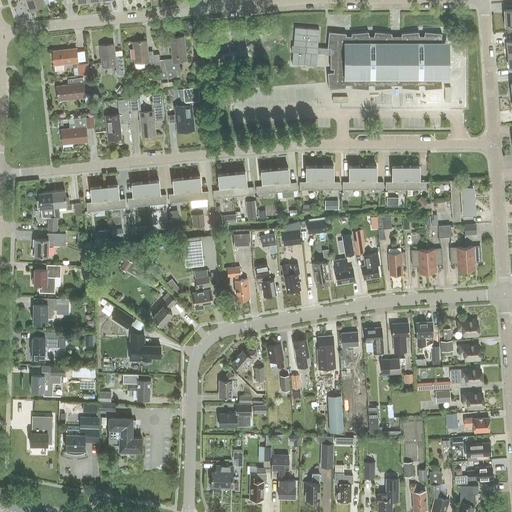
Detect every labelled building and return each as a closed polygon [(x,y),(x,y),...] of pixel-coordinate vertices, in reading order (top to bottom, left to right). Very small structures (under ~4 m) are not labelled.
[(26,0),(30,9),(44,4),(42,0),(26,0)] [(317,47),(319,29),(318,29),(298,27),(294,27),(292,45),(291,45),(291,51),(292,51),(291,63),(294,63),(315,65),(317,53),(330,54),(330,52),(333,52),(333,49),(327,48),(320,47),(317,47)] [(373,36),(368,36),(368,32),(351,34),(351,36),(346,36),(346,33),(328,32),(327,48),(333,49),(333,52),(330,52),(330,54),(330,69),(333,69),(333,72),(327,73),(329,89),(346,87),(346,85),(351,85),(351,88),(368,90),(369,85),(374,85),(374,90),(392,88),(391,85),(401,85),(401,88),(418,89),(419,85),(424,85),(425,90),(441,88),(441,80),(449,79),(449,42),(440,42),(441,34),(424,32),(423,36),(418,36),(418,32),(401,34),(401,36),(391,36),(391,34),(374,32),(373,36)] [(161,79),(176,77),(180,77),(179,61),(185,60),(183,36),(170,37),(172,59),(159,60),(161,79)] [(146,62),(147,67),(160,66),(158,54),(148,55),(147,40),(132,42),(133,50),(130,50),(131,59),(134,58),(134,64),(146,62)] [(124,75),(122,55),(115,56),(114,44),(100,45),(102,66),(116,65),(117,76),(124,75)] [(64,70),(63,63),(78,62),(76,48),(53,50),(54,64),(55,64),(55,70),(64,70)] [(76,64),(77,75),(89,74),(88,63),(76,64)] [(161,82),(160,75),(149,76),(150,83),(161,82)] [(89,94),(84,95),(82,77),(68,79),(68,84),(56,86),(58,100),(84,97),(85,102),(90,102),(89,94)] [(125,90),(120,85),(115,90),(121,95),(125,90)] [(183,88),(184,101),(199,100),(198,86),(183,88)] [(117,99),(118,114),(105,115),(108,139),(121,138),(119,121),(129,120),(127,98),(117,99)] [(130,111),(140,110),(139,98),(129,99),(130,111)] [(154,120),(164,119),(162,100),(151,101),(152,110),(139,111),(141,135),(155,134),(154,120)] [(169,123),(177,122),(178,131),(194,130),(191,104),(175,106),(175,110),(176,114),(168,115),(169,123)] [(68,119),(69,128),(61,129),(63,144),(87,141),(85,127),(94,127),(93,116),(68,119)] [(299,189),(320,190),(320,167),(314,167),(306,167),(306,182),(299,182),(299,189)] [(320,167),(320,190),(340,190),(340,182),(333,182),(333,167),(326,167),(320,167)] [(342,189),(363,189),(363,167),(357,167),(349,167),(349,182),(342,182),(342,189)] [(363,167),(363,189),(383,189),(383,182),(376,182),(376,167),(369,167),(363,167)] [(406,190),(406,167),(400,167),(392,167),(392,182),(386,182),(386,190),(406,190)] [(406,167),(406,190),(426,190),(426,182),(419,182),(419,167),(412,167),(406,167)] [(257,194),(277,192),(275,169),(268,170),(268,171),(261,171),(263,186),(256,186),(257,194)] [(275,169),(277,192),(297,190),(296,182),(290,183),(288,169),(281,169),(275,169)] [(232,174),(234,196),(254,194),(253,187),(247,187),(245,173),(238,174),(238,173),(232,174)] [(214,198),(234,196),(232,174),(226,174),(226,175),(218,176),(220,190),(213,191),(214,198)] [(186,178),(188,201),(208,199),(207,191),(201,192),(200,177),(192,178),(192,177),(186,178)] [(169,203),(188,201),(186,178),(180,178),(180,179),(173,180),(174,193),(168,194),(169,203)] [(451,201),(474,199),(474,193),(473,193),(472,186),(458,187),(458,180),(450,181),(451,201)] [(145,182),(147,205),(167,203),(166,194),(160,195),(159,181),(151,182),(151,181),(145,182)] [(128,207),(147,205),(145,182),(139,183),(131,184),(133,197),(127,198),(128,207)] [(104,186),(106,209),(126,207),(125,198),(119,199),(117,185),(110,186),(104,186)] [(87,211),(106,209),(104,186),(98,187),(90,188),(92,202),(86,202),(87,211)] [(65,190),(52,191),(55,217),(60,216),(58,206),(66,206),(66,205),(69,204),(69,197),(65,197),(65,190)] [(55,217),(52,191),(39,193),(40,200),(37,200),(38,208),(40,207),(42,217),(47,217),(55,217)] [(247,200),(248,216),(257,216),(256,199),(247,200)] [(474,199),(451,201),(452,221),(460,221),(460,214),(474,213),(474,206),(475,206),(474,199)] [(325,209),(338,209),(338,200),(325,200),(325,209)] [(81,203),(74,204),(75,216),(82,215),(81,203)] [(177,210),(170,211),(171,220),(178,219),(177,210)] [(205,226),(204,222),(203,214),(192,215),(193,227),(205,226)] [(236,222),(236,214),(221,216),(222,223),(236,222)] [(391,227),(391,215),(377,216),(378,227),(379,239),(385,238),(384,227),(391,227)] [(308,221),(309,233),(327,231),(325,219),(308,221)] [(301,243),(299,228),(300,228),(300,221),(281,226),(283,245),(301,243)] [(475,224),(464,225),(465,235),(476,234),(475,224)] [(147,226),(145,226),(131,228),(132,235),(148,233),(147,226)] [(123,236),(122,228),(110,229),(111,237),(123,236)] [(362,229),(351,231),(354,251),(362,250),(361,242),(364,241),(362,229)] [(276,244),(274,232),(260,235),(262,246),(276,244)] [(65,245),(65,234),(47,233),(47,239),(32,239),(32,255),(47,256),(48,245),(65,245)] [(250,247),(249,233),(233,234),(233,248),(250,247)] [(354,253),(351,234),(342,236),(342,240),(338,241),(340,252),(344,251),(345,255),(354,253)] [(186,267),(203,265),(201,242),(184,244),(186,267)] [(465,247),(466,270),(475,269),(474,262),(481,262),(480,246),(465,247)] [(457,270),(466,270),(465,247),(449,248),(450,264),(457,263),(457,270)] [(426,249),(428,272),(436,272),(436,265),(442,264),(441,248),(426,249)] [(419,273),(428,272),(426,249),(411,250),(412,266),(418,266),(419,273)] [(402,266),(406,265),(405,252),(388,253),(390,275),(402,274),(402,266)] [(379,264),(377,253),(363,256),(365,265),(362,266),(364,279),(379,277),(377,264),(379,264)] [(346,258),(334,260),(337,283),(355,281),(352,267),(348,267),(346,258)] [(119,267),(126,272),(131,263),(125,259),(119,267)] [(324,264),(323,262),(312,264),(316,286),(318,286),(318,287),(323,286),(323,285),(329,284),(327,274),(329,273),(328,263),(324,264)] [(297,264),(290,265),(289,263),(282,265),(287,292),(289,291),(289,292),(294,291),(293,290),(300,289),(298,281),(300,281),(297,264)] [(32,277),(31,283),(34,283),(34,285),(38,285),(38,292),(54,292),(55,276),(60,277),(60,265),(46,264),(46,270),(34,269),(34,277),(32,277)] [(273,279),(270,280),(267,265),(255,267),(258,282),(261,282),(263,297),(276,294),(273,279)] [(240,276),(239,267),(227,268),(228,277),(234,276),(235,280),(234,280),(236,300),(249,299),(247,279),(240,279),(240,276)] [(202,286),(209,285),(207,275),(194,277),(196,287),(197,287),(198,292),(192,293),(195,309),(203,307),(202,303),(212,301),(210,290),(203,291),(202,286)] [(167,310),(175,301),(167,294),(163,298),(165,300),(158,308),(159,309),(152,318),(161,326),(172,314),(167,310)] [(57,310),(57,299),(45,298),(45,304),(33,303),(33,323),(37,323),(37,325),(45,325),(45,323),(47,323),(47,310),(57,310)] [(69,299),(57,299),(57,310),(57,313),(68,313),(69,299)] [(115,308),(109,317),(124,327),(130,317),(115,308)] [(464,336),(478,335),(477,320),(462,321),(462,319),(457,320),(458,330),(463,329),(464,336)] [(425,336),(432,336),(432,321),(415,322),(416,337),(417,337),(417,347),(426,346),(425,336)] [(406,355),(405,337),(409,337),(408,322),(392,323),(392,338),(393,338),(394,355),(406,355)] [(382,341),(383,341),(382,328),(364,329),(365,342),(374,342),(375,353),(383,352),(382,341)] [(65,335),(58,335),(58,332),(45,332),(45,337),(33,337),(32,345),(31,345),(30,351),(31,351),(31,360),(45,360),(45,353),(45,346),(58,347),(65,347),(65,335)] [(342,355),(340,355),(341,378),(350,377),(349,360),(354,360),(352,348),(348,348),(348,347),(358,346),(357,332),(340,333),(342,355)] [(85,345),(95,345),(95,335),(84,335),(85,345)] [(142,344),(143,336),(130,336),(130,345),(129,345),(129,361),(140,361),(140,362),(142,362),(144,364),(148,364),(149,363),(152,363),(152,357),(160,358),(160,344),(142,344)] [(332,336),(318,337),(319,349),(317,349),(318,369),(335,368),(332,336)] [(305,339),(293,342),(297,367),(310,365),(305,339)] [(440,341),(440,342),(441,352),(453,351),(452,341),(440,341)] [(271,366),(277,365),(277,368),(283,367),(282,360),(283,359),(280,344),(266,347),(269,362),(270,362),(271,366)] [(465,360),(479,359),(478,344),(464,345),(464,344),(458,344),(459,354),(465,353),(465,360)] [(440,365),(439,346),(431,346),(431,348),(430,348),(431,361),(432,361),(433,365),(440,365)] [(252,358),(256,357),(256,350),(246,352),(245,353),(242,351),(231,363),(240,371),(247,364),(248,365),(253,360),(251,359),(252,358)] [(388,359),(390,374),(399,374),(399,365),(405,364),(405,358),(388,359)] [(390,374),(388,359),(381,360),(382,379),(389,379),(389,374),(390,374)] [(41,372),(44,373),(44,375),(32,375),(32,390),(43,391),(43,394),(53,395),(53,383),(61,383),(61,376),(64,376),(64,366),(41,365),(41,372)] [(256,381),(265,380),(263,367),(255,367),(256,381)] [(95,378),(95,368),(72,368),(72,377),(95,378)] [(459,368),(449,369),(450,383),(461,382),(462,385),(467,384),(481,383),(480,368),(466,370),(466,368),(460,368),(460,369),(459,369),(459,368)] [(231,388),(233,388),(233,381),(231,381),(231,379),(234,376),(229,372),(223,379),(223,381),(219,381),(219,398),(231,397),(231,388)] [(413,382),(413,373),(403,374),(404,382),(413,382)] [(127,390),(138,390),(138,400),(149,400),(149,387),(151,387),(151,382),(149,382),(149,380),(138,380),(138,384),(137,384),(138,375),(123,374),(122,383),(127,383),(127,390)] [(300,390),(299,374),(291,375),(292,391),(300,390)] [(289,390),(288,375),(280,376),(281,390),(289,390)] [(434,383),(417,384),(417,390),(435,389),(449,388),(449,382),(434,383)] [(450,401),(449,389),(435,390),(436,402),(450,401)] [(111,391),(98,390),(98,402),(110,402),(111,391)] [(468,409),(483,408),(482,393),(467,394),(467,392),(462,393),(463,402),(468,402),(468,409)] [(326,397),(329,432),(342,431),(339,396),(326,397)] [(98,402),(83,402),(83,412),(98,412),(98,411),(98,402)] [(115,402),(102,402),(98,402),(98,411),(115,411),(115,402)] [(235,404),(235,414),(219,414),(219,427),(236,427),(250,426),(250,415),(250,404),(235,404)] [(267,404),(254,404),(254,413),(266,413),(267,404)] [(382,430),(381,426),(378,427),(377,405),(368,406),(369,434),(400,433),(400,430),(383,430),(382,430)] [(458,426),(457,413),(445,414),(446,428),(458,426)] [(31,432),(30,445),(47,446),(47,444),(52,444),(52,416),(31,415),(31,432)] [(98,428),(98,417),(80,416),(80,429),(67,428),(66,449),(65,452),(67,453),(69,453),(72,454),(74,454),(76,454),(78,454),(81,454),(82,453),(85,452),(84,450),(85,450),(85,442),(98,443),(97,428),(98,428)] [(474,432),(490,431),(489,416),(473,417),(464,417),(465,426),(474,426),(474,432)] [(136,427),(136,421),(132,420),(132,418),(109,418),(108,445),(120,445),(119,451),(125,451),(125,453),(133,453),(133,451),(141,451),(142,438),(132,438),(132,427),(136,427)] [(289,434),(289,440),(293,440),(293,444),(300,445),(300,434),(289,434)] [(462,436),(452,438),(452,445),(463,444),(462,436)] [(491,455),(490,442),(475,443),(475,447),(466,447),(466,456),(467,456),(467,460),(489,459),(489,455),(491,455)] [(333,444),(322,444),(321,466),(333,466),(333,444)] [(233,459),(235,459),(235,466),(242,466),(243,451),(234,451),(233,459)] [(271,453),(271,460),(272,460),(272,469),(281,469),(281,479),(279,479),(278,497),(294,498),(295,480),(283,480),(283,470),(292,470),(293,454),(273,454),(273,453),(271,453)] [(374,478),(374,461),(364,460),(363,478),(374,478)] [(404,477),(412,476),(411,462),(403,463),(404,477)] [(343,465),(335,464),(335,473),(334,473),(334,483),(337,483),(337,501),(342,501),(342,502),(349,502),(349,501),(350,501),(350,484),(353,484),(353,475),(342,475),(342,473),(343,473),(343,465)] [(218,465),(217,472),(211,471),(211,488),(220,488),(220,485),(232,485),(233,466),(218,465)] [(468,471),(468,472),(468,480),(477,479),(477,480),(486,479),(492,479),(491,466),(485,466),(476,467),(477,471),(468,471)] [(264,473),(264,467),(256,467),(256,472),(250,472),(249,480),(249,482),(248,483),(248,486),(250,487),(249,499),(251,499),(252,500),(257,500),(258,499),(263,499),(263,482),(266,482),(266,472),(264,473)] [(428,479),(427,468),(418,469),(419,479),(428,479)] [(441,484),(441,476),(441,471),(429,472),(430,484),(429,484),(430,496),(435,495),(431,511),(432,511),(444,511),(446,507),(448,499),(444,498),(445,495),(439,493),(439,484),(441,484)] [(319,474),(312,473),(311,482),(303,482),(303,491),(306,491),(306,500),(307,500),(308,501),(312,501),(314,500),(319,500),(319,482),(319,474)] [(385,494),(376,494),(376,501),(378,501),(378,510),(391,510),(391,500),(398,500),(398,479),(386,479),(385,494)] [(426,510),(425,491),(416,491),(415,483),(410,484),(410,492),(412,492),(413,511),(426,510)] [(477,494),(478,485),(457,485),(456,491),(460,491),(459,502),(461,502),(457,511),(471,511),(474,503),(475,494),(477,494)]
